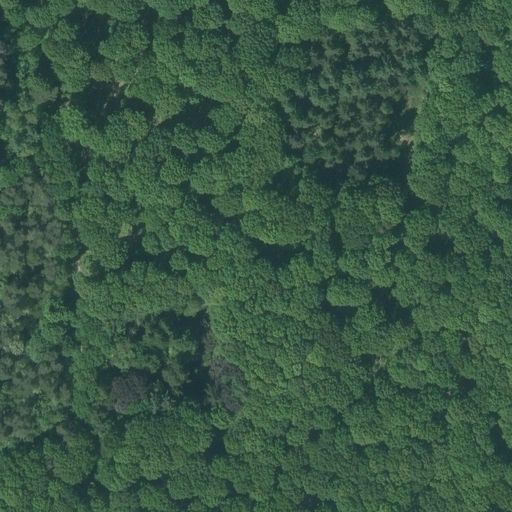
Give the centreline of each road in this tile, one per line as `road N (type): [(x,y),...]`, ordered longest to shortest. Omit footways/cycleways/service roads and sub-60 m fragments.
road 1 (track): [(113,511),(88,394),(75,175)]
road 2 (track): [(75,175),(19,0)]
